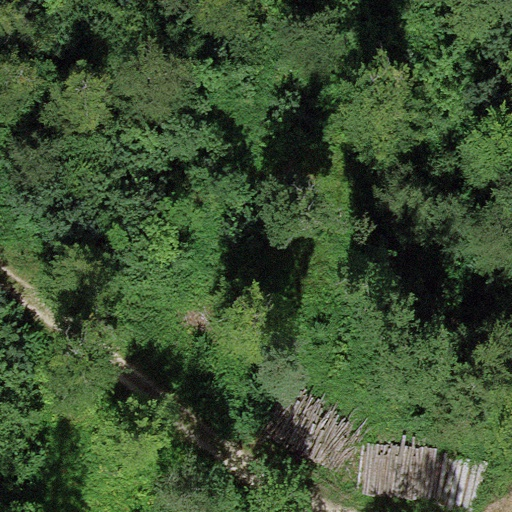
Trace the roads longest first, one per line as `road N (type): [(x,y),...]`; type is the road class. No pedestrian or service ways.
road 1 (track): [(0,253),(68,306),(119,365),(326,511)]
road 2 (track): [(68,306),(61,83)]
